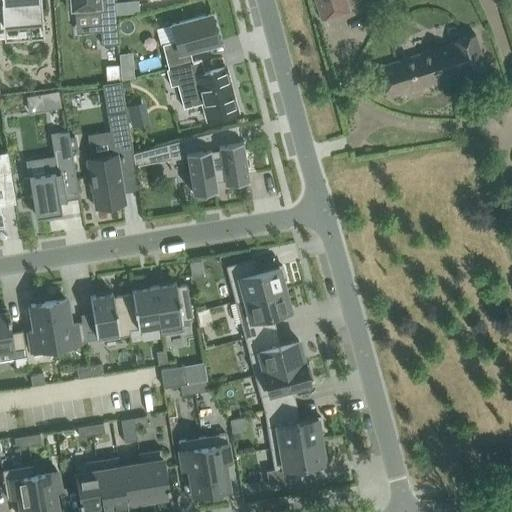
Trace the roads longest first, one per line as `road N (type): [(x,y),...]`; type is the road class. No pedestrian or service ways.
road 1 (residential): [(0,268),(322,213)]
road 2 (residential): [(409,511),(322,213)]
road 3 (residential): [(322,213),(265,0)]
